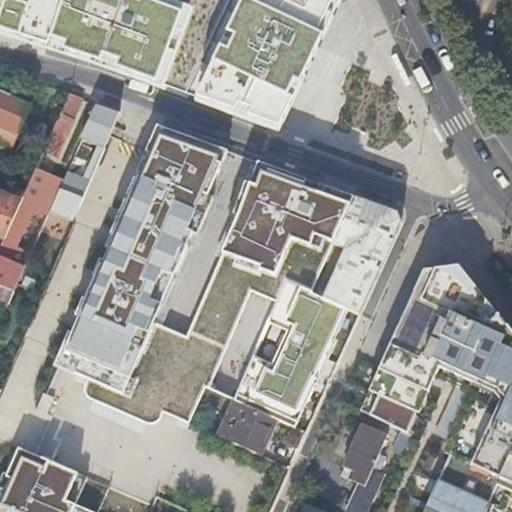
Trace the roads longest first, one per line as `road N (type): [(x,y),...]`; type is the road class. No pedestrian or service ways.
road 1 (residential): [(0,58),(419,198)]
road 2 (residential): [(419,198),(277,511)]
road 3 (secondary): [(392,0),(441,102),(496,180)]
